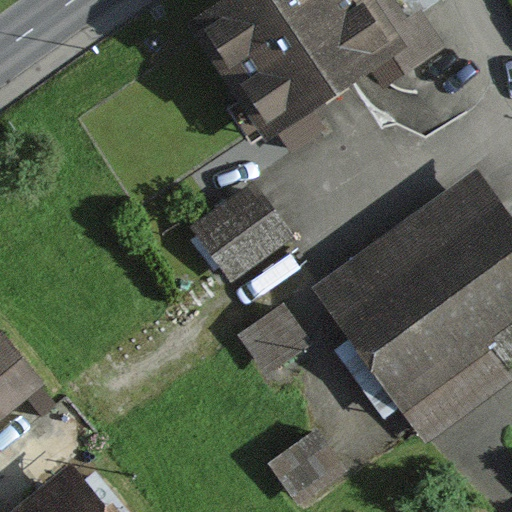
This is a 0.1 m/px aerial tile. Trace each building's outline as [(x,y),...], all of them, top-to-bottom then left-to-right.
[(365,0),(250,0),(203,34),(288,152),(411,64),(365,0)] [(511,231),(478,185),(321,299),(409,420),(511,345),(511,231)] [(288,246),(249,199),(204,236),(242,283),(288,246)] [(285,317),(245,347),(271,380),(311,350),(285,317)] [(6,358),(0,361),(0,426),(37,399),(6,358)] [(318,443),(275,474),(302,511),(306,511),(347,482),(318,443)] [(100,511),(75,480),(33,511),(100,511)]
